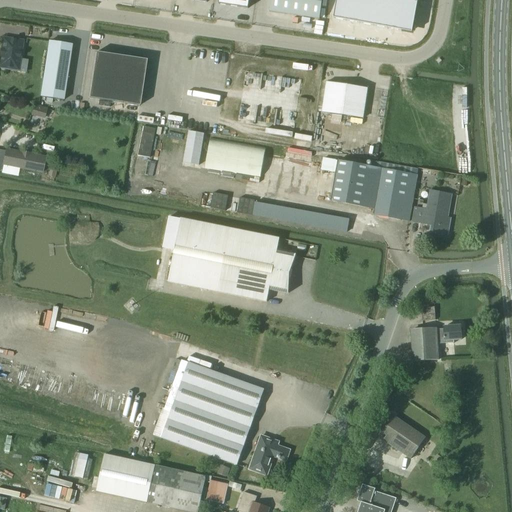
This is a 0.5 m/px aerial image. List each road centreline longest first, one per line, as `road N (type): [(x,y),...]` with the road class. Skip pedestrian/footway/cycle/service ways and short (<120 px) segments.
road 1 (unclassified): [(0,0),(405,59),(435,45),(447,0)]
road 2 (tertiary): [(321,511),(407,286),(448,267),(511,262)]
road 3 (unknown): [(164,350),(34,324),(18,328),(10,342),(12,357),(110,388),(144,389),(154,378)]
road 4 (unknown): [(387,331),(162,287)]
road 5 (primary): [(511,222),(503,0)]
road 6 (unknown): [(352,427),(251,372),(164,350)]
